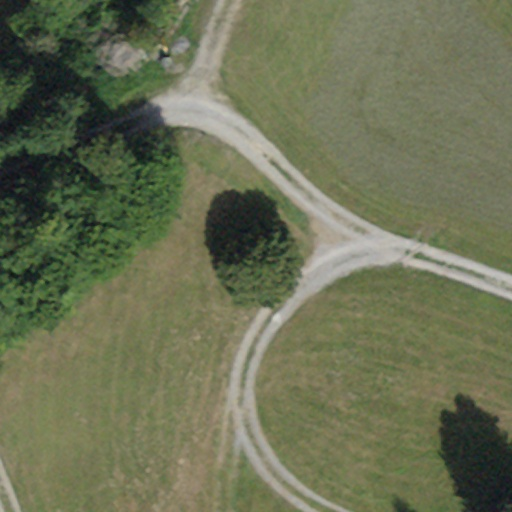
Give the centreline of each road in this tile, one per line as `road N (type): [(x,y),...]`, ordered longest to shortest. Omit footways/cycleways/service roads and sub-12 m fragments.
road 1 (track): [(511,293),(360,237),(269,155),(191,112),(112,127),(0,177)]
road 2 (track): [(223,511),(222,425),(267,309),(360,237)]
